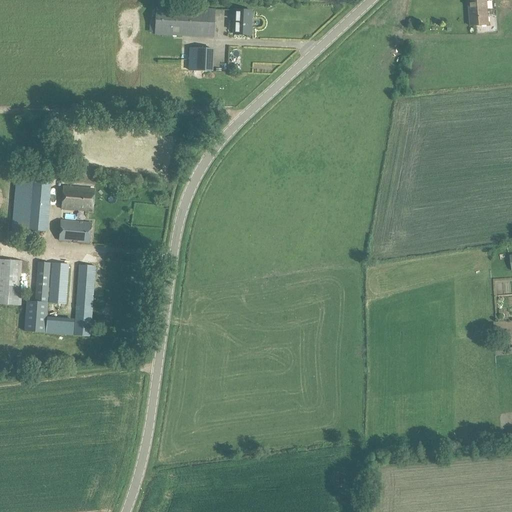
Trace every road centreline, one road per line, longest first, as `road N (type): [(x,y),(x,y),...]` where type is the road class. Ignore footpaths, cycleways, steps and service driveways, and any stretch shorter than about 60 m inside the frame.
road 1 (tertiary): [(125,511),(197,172),(247,114),(372,0)]
road 2 (track): [(247,114),(0,111)]
road 3 (track): [(0,382),(157,370)]
